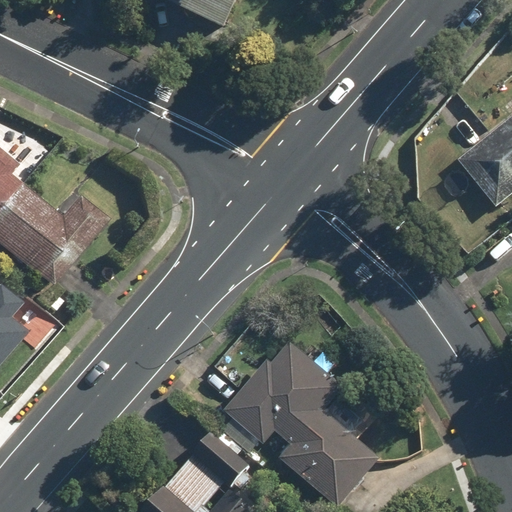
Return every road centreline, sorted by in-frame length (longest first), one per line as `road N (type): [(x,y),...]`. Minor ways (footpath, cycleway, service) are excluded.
road 1 (secondary): [(267,202),(0,507)]
road 2 (residential): [(109,84),(153,87),(306,156)]
road 3 (secondary): [(442,0),(306,156)]
road 4 (residential): [(306,156),(405,260),(431,316)]
road 5 (residential): [(267,202),(134,121),(109,84)]
road 6 (residential): [(431,316),(267,202)]
road 7 (residential): [(511,471),(459,355),(431,316)]
road 8 (residential): [(109,84),(0,31)]
